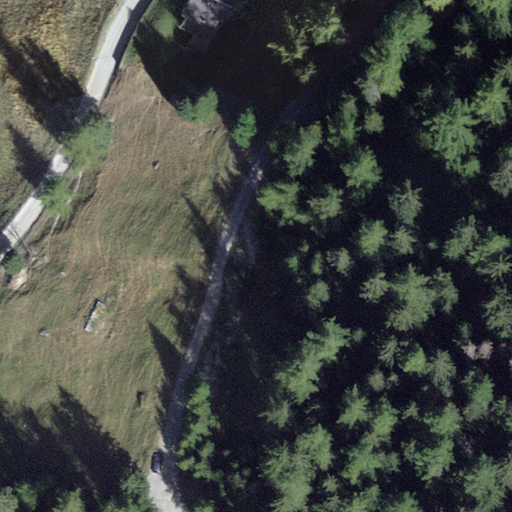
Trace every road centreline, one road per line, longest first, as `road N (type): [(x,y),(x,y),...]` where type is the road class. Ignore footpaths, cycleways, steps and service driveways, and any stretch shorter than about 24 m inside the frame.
road 1 (track): [(379,0),(301,107),(239,236),(195,353),(171,455),(182,511)]
road 2 (track): [(143,0),(66,168),(0,252)]
